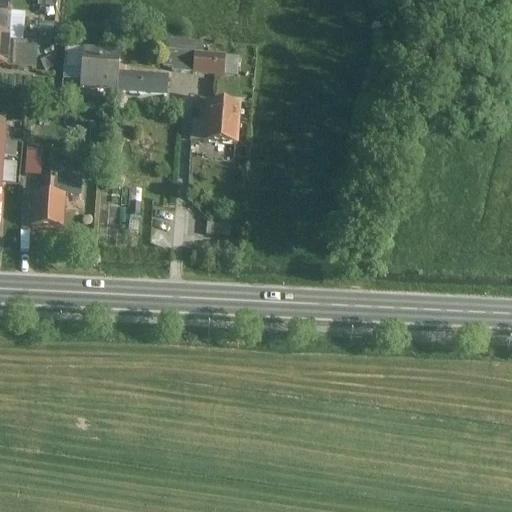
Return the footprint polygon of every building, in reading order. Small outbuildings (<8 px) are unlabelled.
[(0,0),(0,70),(35,73),(36,45),(23,44),(24,16),(9,15),(9,0),(0,0)] [(57,0),(40,0),(40,9),(57,10),(57,0)] [(115,96),(164,99),(165,77),(118,74),(119,55),(82,53),(80,92),(115,94),(115,96)] [(223,81),(225,62),(193,60),(192,79),(223,81)] [(236,149),(239,109),(205,107),(205,111),(200,111),(198,146),(236,149)] [(24,156),(22,181),(38,182),(40,157),(24,156)] [(31,197),(28,233),(60,235),(63,199),(31,197)]
